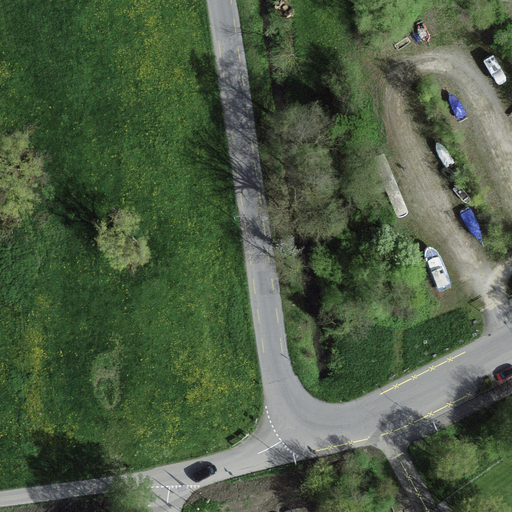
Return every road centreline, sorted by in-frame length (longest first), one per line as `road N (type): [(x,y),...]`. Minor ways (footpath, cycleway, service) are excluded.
road 1 (residential): [(307,420),(279,381),(222,0)]
road 2 (residential): [(511,348),(356,421),(307,420)]
road 3 (residential): [(307,420),(261,452),(171,476)]
